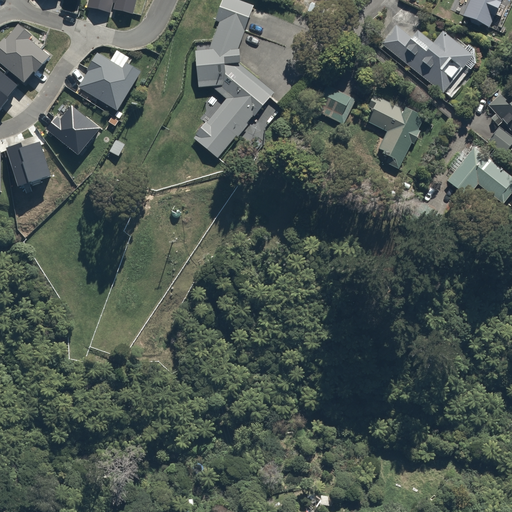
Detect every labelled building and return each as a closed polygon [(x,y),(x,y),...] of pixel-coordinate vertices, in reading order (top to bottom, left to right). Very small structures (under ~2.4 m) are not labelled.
[(114,10),(134,15),(137,0),(88,0),(87,7),(111,13),(113,3),(115,3),(114,10)] [(221,0),(213,21),(217,23),(209,43),(194,43),(196,88),(210,88),(224,98),(212,112),(208,109),(198,119),(203,123),(189,137),(214,161),(276,94),(240,60),(239,47),(237,47),(244,34),(254,9),(232,0),(221,0)] [(468,0),(460,16),(494,33),(510,0),(468,0)] [(444,30),(431,44),(398,16),(377,41),(445,98),(466,73),(480,57),(456,37),(455,39),(444,30)] [(0,44),(0,62),(25,84),(34,72),(36,74),(51,56),(30,39),(32,36),(19,24),(6,40),(5,39),(0,44)] [(89,71),(79,87),(118,111),(141,72),(126,63),(129,58),(117,50),(111,61),(97,53),(87,70),(89,71)] [(0,111),(10,99),(9,98),(19,86),(0,71),(0,111)] [(511,79),(487,102),(484,105),(493,115),(488,120),(493,126),(500,120),(508,129),(510,127),(511,129),(511,79)] [(327,83),(312,108),(342,125),(357,100),(327,83)] [(360,121),(383,132),(374,151),(400,164),(423,115),(398,103),(396,106),(373,94),(360,121)] [(434,95),(427,105),(448,121),(455,111),(434,95)] [(57,116),(47,129),(79,156),(101,129),(72,105),(61,119),(57,116)] [(511,141),(511,136),(498,125),(488,138),(506,151),(511,141)] [(125,143),(116,138),(107,153),(116,158),(125,143)] [(21,143),(6,148),(19,186),(52,176),(40,142),(23,147),(21,143)] [(467,199),(477,185),(502,205),(511,192),(511,178),(494,164),(472,147),(445,181),(467,199)] [(302,443),(300,461),(330,464),(332,446),(302,443)]
